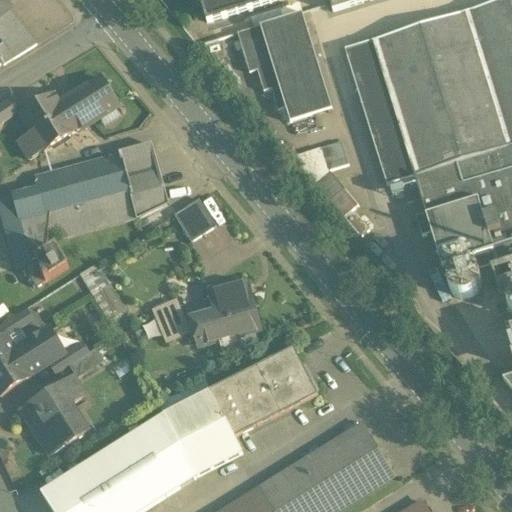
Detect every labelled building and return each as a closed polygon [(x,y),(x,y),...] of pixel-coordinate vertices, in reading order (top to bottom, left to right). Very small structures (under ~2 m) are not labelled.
[(196,0),(194,4),(200,7),(206,26),(287,0),(196,0)] [(371,0),(336,0),(340,9),(371,0)] [(511,0),(345,53),(386,189),(413,180),(511,149),(511,0)] [(272,13),(275,21),(302,13),(299,5),(272,13)] [(36,47),(4,10),(0,13),(0,42),(2,45),(0,46),(0,65),(2,68),(36,47)] [(301,17),(237,38),(249,77),(257,75),(263,96),(271,93),(277,114),(285,112),(290,127),(331,114),(301,17)] [(100,81),(59,107),(77,135),(117,109),(100,81)] [(20,118),(19,118),(31,137),(42,155),(43,156),(77,135),(59,107),(53,97),(20,118)] [(10,101),(0,107),(0,125),(18,115),(20,118),(10,101)] [(31,137),(17,146),(28,163),(42,155),(31,137)] [(361,206),(336,171),(353,158),(337,137),(300,164),(342,221),(361,206)] [(119,159),(37,181),(36,181),(35,181),(38,193),(12,200),(25,252),(52,245),(137,222),(131,200),(163,191),(150,147),(119,156),(119,159)] [(511,207),(511,247),(492,254),(497,270),(491,272),(497,291),(511,286),(511,149),(413,180),(425,218),(507,192),(511,207)] [(425,218),(415,221),(421,240),(431,237),(441,270),(492,254),(511,247),(511,207),(507,192),(425,218)] [(198,203),(173,219),(190,246),(215,230),(198,203)] [(52,245),(25,252),(30,267),(23,271),(36,291),(68,271),(52,245)] [(112,321),(130,310),(101,263),(82,275),(112,321)] [(247,286),(207,297),(215,326),(196,331),(201,348),(218,344),(221,355),(225,357),(239,353),(241,350),(238,338),(260,332),(247,286)] [(176,303),(152,314),(166,346),(189,336),(176,303)] [(25,312),(12,321),(17,328),(21,325),(30,319),(25,312)] [(12,321),(0,328),(0,339),(1,341),(5,339),(6,341),(20,332),(17,328),(12,321)] [(20,332),(6,341),(15,356),(21,352),(20,350),(28,345),(20,332)] [(6,341),(5,339),(1,341),(0,342),(0,399),(31,380),(30,379),(48,368),(64,358),(48,333),(28,345),(20,350),(21,352),(15,356),(6,341)] [(64,358),(48,368),(54,378),(69,370),(89,356),(82,346),(64,358)] [(89,356),(69,370),(77,382),(103,365),(96,352),(89,356)] [(292,352),(209,395),(163,418),(195,481),(242,457),(234,441),(316,399),(318,393),(311,380),(306,378),(292,352)] [(511,379),(502,382),(511,394),(511,379)] [(83,438),(65,410),(83,400),(71,382),(21,413),(51,459),(83,438)] [(41,493),(52,511),(144,511),(195,481),(163,418),(41,493)] [(339,443),(228,511),(341,511),(394,480),(367,437),(344,452),(339,443)]
